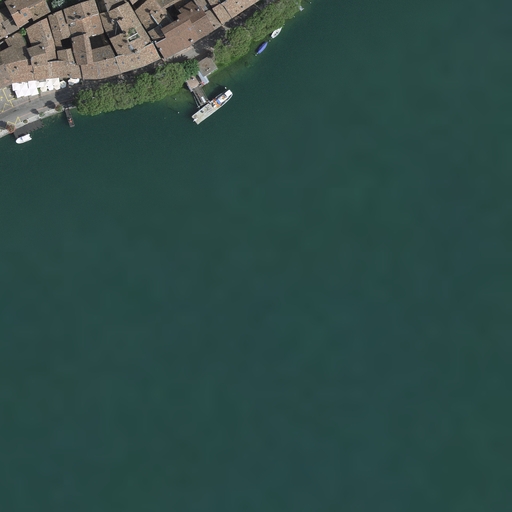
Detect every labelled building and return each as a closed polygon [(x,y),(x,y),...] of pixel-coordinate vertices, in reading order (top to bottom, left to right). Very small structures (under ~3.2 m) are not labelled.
[(36,0),(13,0),(0,7),(0,38),(13,30),(43,15),(36,0)] [(93,0),(65,11),(79,64),(79,65),(80,78),(99,78),(124,71),(116,52),(112,54),(108,46),(90,51),(87,35),(102,32),(93,0)] [(124,0),(102,0),(100,1),(102,5),(104,4),(107,12),(101,14),(106,29),(116,52),(124,71),(142,66),(159,58),(141,28),(136,18),(124,0)] [(147,0),(137,11),(165,57),(187,46),(219,25),(204,0),(170,0),(180,15),(171,23),(165,15),(161,10),(168,6),(164,0),(147,0)] [(208,0),(222,24),(249,6),(244,0),(208,0)] [(66,27),(61,12),(48,16),(54,35),(51,35),(52,41),(70,36),(67,27),(66,27)] [(51,35),(45,18),(20,32),(24,40),(29,38),(31,46),(26,48),(30,59),(35,80),(61,77),(80,78),(79,65),(75,65),(71,49),(58,52),(59,58),(55,58),(52,41),(51,35)] [(26,48),(20,32),(4,40),(8,46),(0,50),(0,87),(11,82),(35,80),(30,59),(26,48)] [(197,61),(206,75),(216,68),(215,67),(207,55),(199,60),(197,61)]
